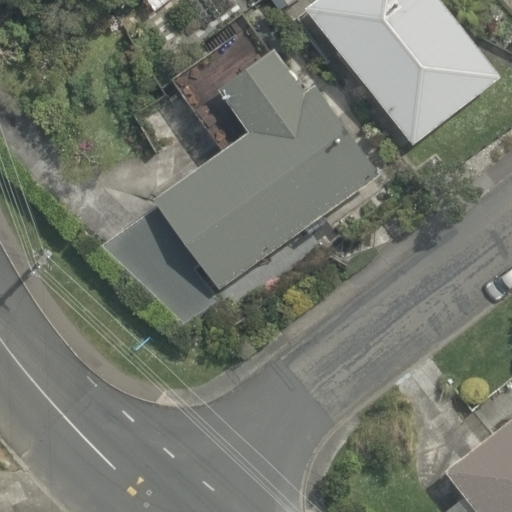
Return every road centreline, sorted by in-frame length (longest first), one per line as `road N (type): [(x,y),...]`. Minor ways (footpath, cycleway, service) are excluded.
road 1 (residential): [(148,495),(511,219)]
road 2 (tertiary): [(0,333),(52,410),(148,495)]
